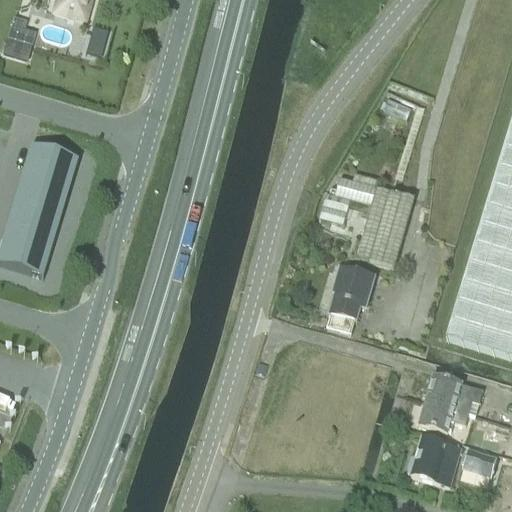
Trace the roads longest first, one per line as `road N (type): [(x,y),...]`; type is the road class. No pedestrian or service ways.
road 1 (unclassified): [(183,511),(280,181),(311,112),(400,0)]
road 2 (primary): [(242,0),(134,402),(89,511)]
road 3 (unknown): [(199,465),(361,490),(433,511)]
road 4 (unclassified): [(92,336),(148,111)]
road 5 (unclassified): [(26,511),(92,336)]
road 6 (unclassified): [(148,111),(0,75)]
